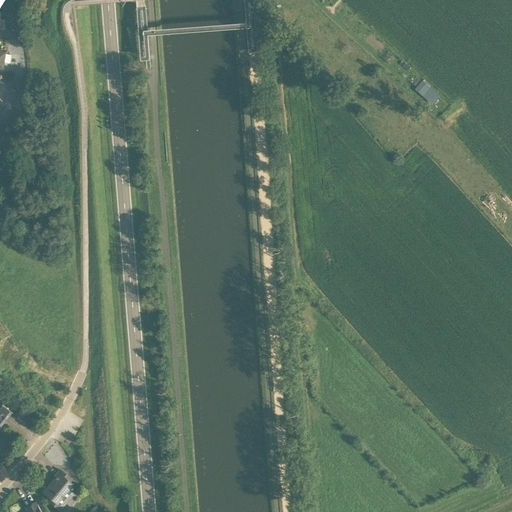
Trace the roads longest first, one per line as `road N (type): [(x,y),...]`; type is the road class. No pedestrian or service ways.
road 1 (secondary): [(148,511),(107,0)]
road 2 (track): [(287,511),(258,139),(257,0)]
road 3 (track): [(52,38),(72,117),(71,328)]
road 4 (residential): [(82,372),(50,431),(0,488)]
